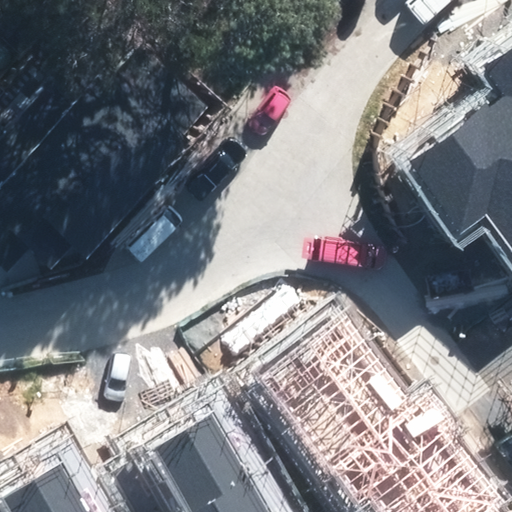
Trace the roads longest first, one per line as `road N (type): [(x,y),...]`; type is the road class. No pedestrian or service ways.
road 1 (residential): [(0,325),(141,285),(237,225),(274,173)]
road 2 (residential): [(274,173),(352,231),(449,372)]
road 3 (residential): [(274,173),(375,30),(410,0)]
